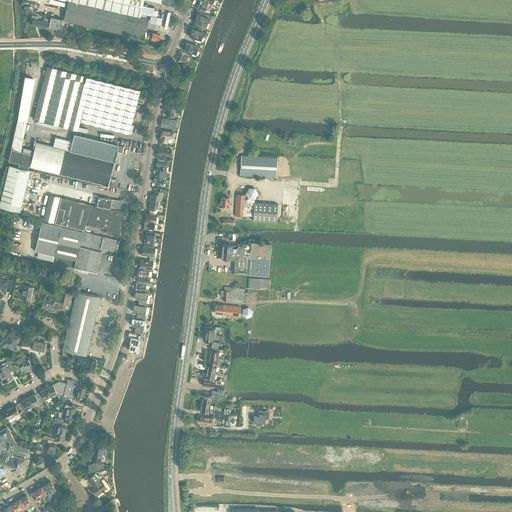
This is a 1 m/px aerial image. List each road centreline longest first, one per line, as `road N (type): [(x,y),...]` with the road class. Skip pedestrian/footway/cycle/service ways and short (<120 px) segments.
road 1 (primary): [(173,511),(173,422),(208,171),(233,75),(265,0)]
road 2 (tertiary): [(102,382),(128,292),(160,63)]
road 3 (track): [(289,185),(336,185),(339,66)]
road 4 (tertiary): [(160,63),(27,44)]
